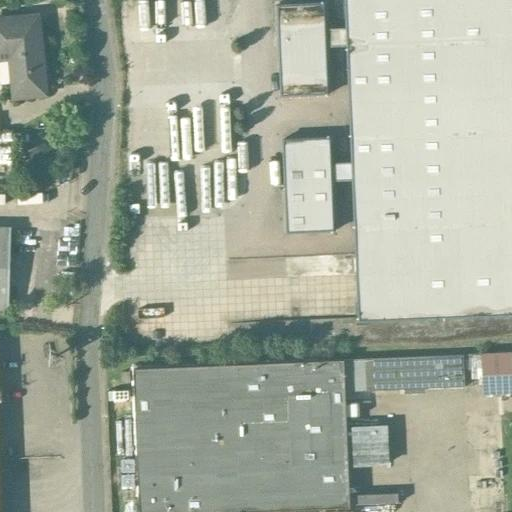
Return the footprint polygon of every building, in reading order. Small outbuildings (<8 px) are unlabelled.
[(511,0),(346,0),(347,27),(348,45),(353,161),(354,180),(359,321),(428,318),(428,319),(437,318),(437,317),(510,314),(510,315),(511,315),(511,0)] [(326,2),(278,4),(281,96),(330,94),(328,46),(348,45),(347,27),(327,28),(326,2)] [(38,18),(0,21),(0,46),(12,46),(17,96),(45,93),(38,18)] [(332,136),(283,139),(287,232),(336,230),(333,180),(354,180),(353,161),(333,162),(332,136)] [(12,228),(0,227),(0,308),(9,308),(12,228)] [(511,352),(481,354),(483,394),(511,392),(511,352)] [(464,354),(344,359),(346,391),(465,386),(464,354)] [(344,359),(134,368),(138,463),(140,511),(234,511),(351,507),(347,417),(357,416),(357,401),(346,402),(346,391),(344,359)]
